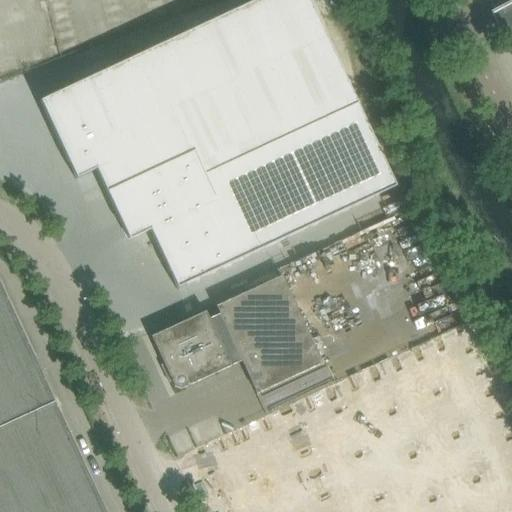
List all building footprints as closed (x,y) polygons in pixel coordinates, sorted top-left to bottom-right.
[(308,0),(258,0),(40,102),(68,163),(68,164),(76,180),(92,172),(96,170),(107,195),(118,217),(139,207),(150,231),(169,273),(177,290),(185,286),(185,285),(395,188),(308,0)] [(511,7),(490,19),(511,60),(511,7)] [(150,231),(139,207),(118,217),(129,240),(150,231)] [(322,363),(282,277),(216,307),(220,315),(209,320),(206,312),(151,338),(164,365),(162,369),(167,380),(172,381),(174,387),(181,390),(231,367),(227,359),(238,354),(257,394),(275,386),(322,363)] [(0,511),(104,511),(0,285),(0,511)] [(511,511),(511,441),(460,328),(198,448),(227,511),(511,511)]
